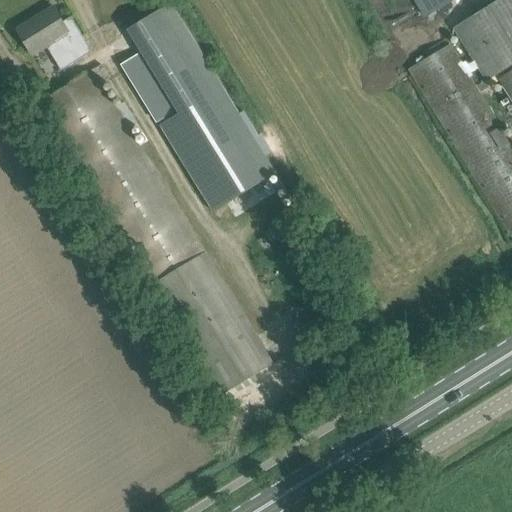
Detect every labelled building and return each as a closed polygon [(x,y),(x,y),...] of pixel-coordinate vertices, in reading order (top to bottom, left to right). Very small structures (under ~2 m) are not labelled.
[(453,44),(409,70),(511,235),(511,234),(511,144),(510,141),(504,130),(485,99),(481,92),(496,83),(500,81),(511,99),(511,0),(500,0),(455,28),(488,81),(478,87),(453,44)] [(415,0),(426,17),(454,0),(415,0)] [(173,3),(130,29),(182,114),(162,126),(215,213),(279,174),(173,3)] [(54,7),(18,29),(34,55),(47,46),(63,70),(93,52),(72,17),(64,22),(54,7)] [(142,52),(122,64),(131,79),(151,66),(142,52)] [(93,70),(39,104),(151,287),(206,254),(93,70)] [(171,100),(152,112),(158,122),(178,110),(171,100)] [(273,363),(206,254),(151,287),(219,397),(273,363)] [(325,314),(304,327),(312,341),(334,328),(325,314)]
